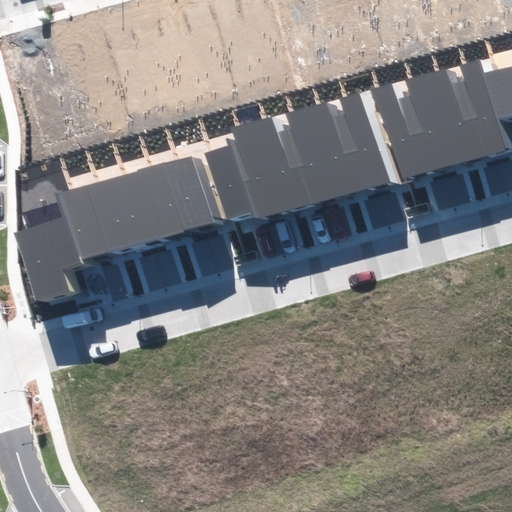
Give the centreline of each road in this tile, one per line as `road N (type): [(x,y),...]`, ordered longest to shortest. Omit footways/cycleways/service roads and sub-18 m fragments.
road 1 (residential): [(0,367),(511,227)]
road 2 (residential): [(41,511),(0,395)]
